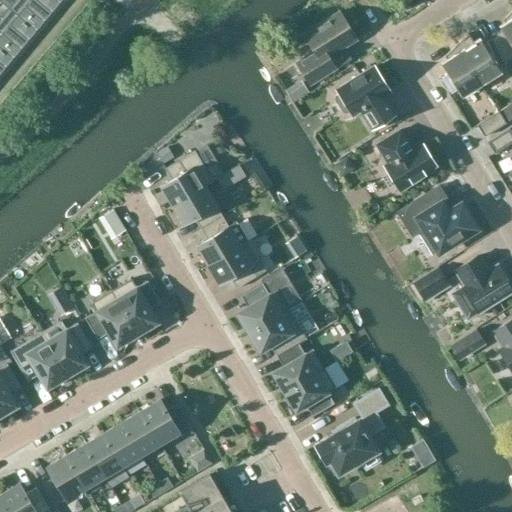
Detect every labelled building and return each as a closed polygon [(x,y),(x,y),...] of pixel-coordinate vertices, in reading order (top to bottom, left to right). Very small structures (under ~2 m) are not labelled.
[(0,0),(0,74),(61,0),(0,0)] [(511,10),(503,20),(505,23),(500,27),(504,33),(493,40),(507,61),(511,57),(511,10)] [(302,73),(310,85),(335,69),(328,58),(357,40),(339,12),(303,35),(320,61),(302,73)] [(467,34),(456,45),(480,83),(499,71),(496,68),(507,61),(493,40),(483,46),(479,40),(473,43),(467,34)] [(480,83),(456,45),(445,57),(447,60),(441,63),(447,73),(440,77),(450,92),(451,91),(456,87),(461,95),(480,83)] [(343,113),(346,114),(350,112),(352,116),(360,111),(371,129),(394,115),(383,97),(390,93),(373,67),(336,90),(339,94),(335,96),(335,100),(343,113)] [(505,123),(498,112),(477,125),(484,137),(505,123)] [(511,142),(511,133),(509,128),(487,142),(494,153),(511,142)] [(388,163),(384,166),(386,170),(383,172),(382,176),(390,188),(394,189),(397,187),(400,191),(433,170),(432,168),(435,166),(422,145),(419,147),(417,145),(411,149),(399,131),(376,145),(388,163)] [(207,145),(196,151),(204,164),(214,158),(207,145)] [(213,181),(195,150),(165,168),(171,179),(161,185),(173,205),(205,186),(213,181)] [(222,215),(205,186),(173,205),(184,224),(194,217),(200,228),(222,215)] [(397,212),(412,237),(424,229),(438,251),(452,243),(455,247),(469,238),(466,234),(475,228),(460,205),(453,209),(447,199),(441,203),(433,189),(397,212)] [(228,226),(222,215),(200,228),(207,239),(196,245),(208,264),(248,240),(236,221),(228,226)] [(260,260),(248,240),(208,264),(219,284),(230,277),(236,288),(258,276),(251,265),(260,260)] [(477,256),(455,270),(465,286),(462,288),(477,313),(511,290),(511,287),(498,265),(487,272),(477,256)] [(425,302),(450,286),(438,267),(413,283),(425,302)] [(160,302),(147,280),(136,287),(131,279),(111,291),(137,334),(157,322),(149,308),(160,302)] [(237,313),(248,332),(289,308),(277,289),(269,294),(262,283),(240,296),(247,307),(237,313)] [(137,334),(111,291),(90,303),(95,311),(84,318),(97,339),(108,333),(116,347),(137,334)] [(270,345),(276,355),(298,342),(298,343),(306,339),(289,308),(248,332),(260,352),(270,345)] [(511,319),(493,331),(502,348),(498,350),(511,371),(511,319)] [(90,344),(77,322),(66,329),(61,320),(40,333),(66,376),(87,364),(79,350),(90,344)] [(459,361),(485,344),(475,328),(449,345),(459,361)] [(66,376),(40,333),(20,345),(25,353),(14,360),(27,381),(38,375),(46,388),(66,376)] [(304,353),(298,342),(276,355),(283,366),(272,372),(284,392),(324,368),(312,348),(304,353)] [(338,362),(326,370),(332,380),(344,373),(338,362)] [(19,386),(7,364),(0,367),(0,415),(17,406),(8,392),(19,386)] [(336,387),(324,368),(284,392),(295,411),(306,405),(312,416),(334,403),(327,392),(336,387)] [(342,429),(316,445),(326,462),(330,460),(338,473),(361,460),(366,469),(379,461),(374,452),(377,450),(368,435),(384,426),(375,412),(387,404),(378,389),(354,403),(363,417),(356,421),(354,418),(340,426),(342,429)] [(166,410),(160,400),(141,411),(159,443),(190,425),(177,404),(166,410)] [(141,411),(122,422),(141,454),(159,443),(141,411)] [(122,422),(103,433),(122,465),(141,454),(122,422)] [(103,433),(85,445),(103,477),(122,465),(103,433)] [(85,445),(66,456),(85,488),(103,477),(85,445)] [(85,488),(66,456),(47,467),(53,477),(42,484),(55,505),(85,488)] [(231,511),(209,474),(179,492),(190,511),(231,511)] [(167,478),(158,483),(163,492),(173,487),(167,478)] [(25,494),(19,483),(6,491),(0,494),(10,511),(43,511),(48,509),(35,487),(25,494)] [(158,483),(148,489),(154,498),(163,492),(158,483)] [(10,511),(0,494),(0,511),(10,511)] [(130,500),(121,505),(124,511),(129,511),(136,509),(130,500)]
